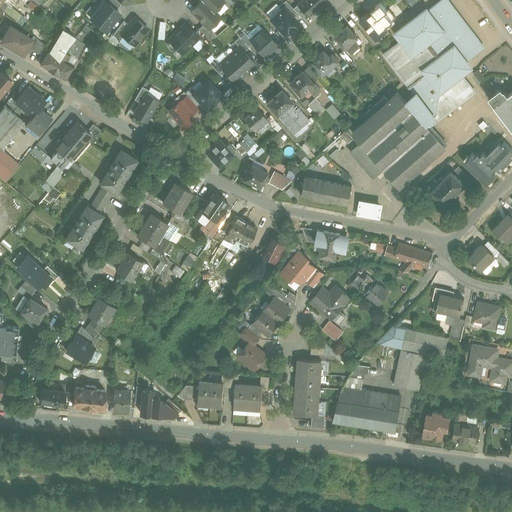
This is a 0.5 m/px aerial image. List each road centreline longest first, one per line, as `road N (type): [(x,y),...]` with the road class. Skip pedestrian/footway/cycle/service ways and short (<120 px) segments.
road 1 (unknown): [(473,90),(508,57),(494,35),(479,35),(378,125),(389,170),(384,228)]
road 2 (residential): [(0,414),(169,153)]
road 3 (residential): [(169,153),(258,200),(451,241)]
road 4 (residential): [(0,416),(280,437)]
road 5 (residential): [(169,153),(347,0)]
road 6 (residential): [(280,437),(511,469)]
road 7 (residential): [(0,50),(169,153)]
